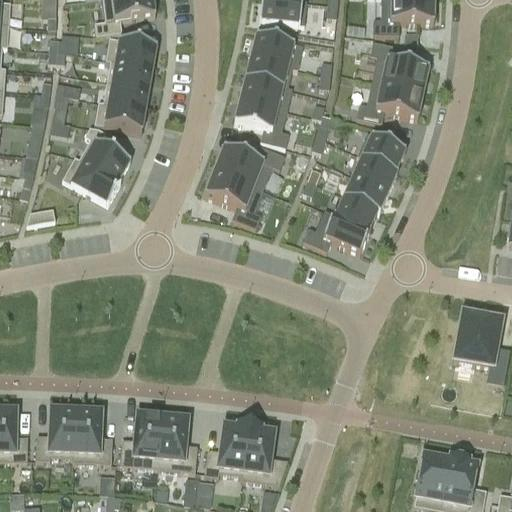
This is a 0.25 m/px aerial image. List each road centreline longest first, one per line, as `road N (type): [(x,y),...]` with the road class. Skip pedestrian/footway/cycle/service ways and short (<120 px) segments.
road 1 (residential): [(470,0),(461,104),(443,170),(394,277)]
road 2 (residential): [(150,260),(205,76),(208,0)]
road 3 (residential): [(365,329),(258,282),(150,260)]
road 4 (unclassified): [(299,511),(365,329)]
road 5 (residential): [(150,260),(0,283)]
road 6 (unknown): [(150,260),(132,391)]
